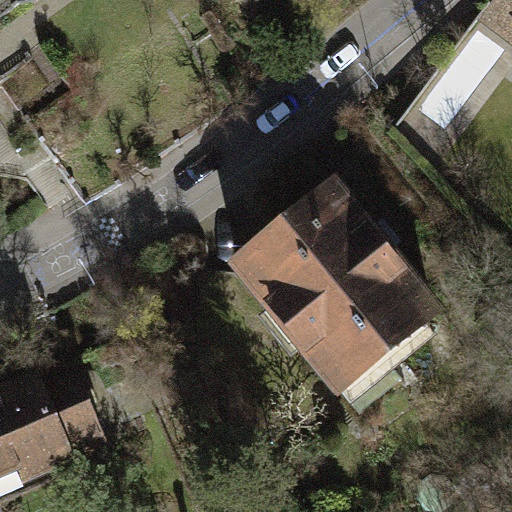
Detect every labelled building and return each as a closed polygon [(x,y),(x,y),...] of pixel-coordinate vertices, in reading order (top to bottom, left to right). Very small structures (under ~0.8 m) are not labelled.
[(511,0),(501,0),(484,20),(511,40),(511,0)] [(334,189),(238,267),(356,411),(397,378),(390,370),(433,334),(421,319),(433,309),(388,254),(396,247),(374,220),(366,227),(334,189)] [(0,489),(106,443),(70,362),(0,392),(0,489)] [(511,440),(451,487),(470,511),(511,478),(511,440)] [(452,498),(451,487),(442,479),(432,478),(423,483),(419,491),(419,498),(423,506),(431,511),(441,511),(448,507),(452,498)]
